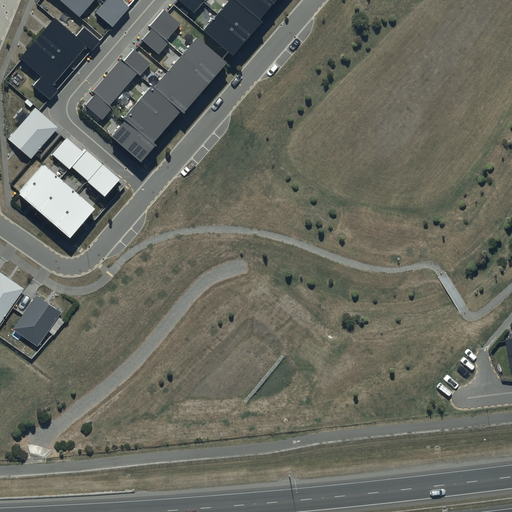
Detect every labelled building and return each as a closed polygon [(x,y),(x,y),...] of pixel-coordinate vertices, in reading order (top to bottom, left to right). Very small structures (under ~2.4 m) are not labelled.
[(58,0),(79,18),(95,0),(58,0)] [(129,9),(119,0),(108,0),(104,4),(96,14),(112,28),(129,9)] [(178,0),(193,13),(203,2),(201,0),(178,0)] [(230,0),(218,14),(203,31),(228,53),(232,57),(261,24),(258,21),(276,0),(230,0)] [(167,13),(164,11),(149,27),(152,30),(142,41),(158,55),(169,43),(167,41),(180,25),(167,13)] [(75,38),(54,20),(47,27),(28,50),(19,59),(41,78),(52,87),(70,67),(86,47),(75,38)] [(75,38),(86,47),(92,52),(100,42),(84,28),(75,38)] [(222,60),(197,38),(182,55),(168,71),(154,88),(151,85),(136,102),(122,118),(127,122),(120,129),(112,138),(112,139),(122,148),(127,152),(140,163),(146,157),(155,147),(152,144),(180,112),(183,115),(228,64),(222,60)] [(85,106),(102,121),(112,109),(109,106),(123,91),(138,74),(140,76),(150,65),(133,50),(123,62),(120,59),(91,91),(96,94),(85,106)] [(41,78),(33,87),(49,101),(57,92),(56,91),(52,87),(41,78)] [(38,112),(35,109),(8,140),(30,160),(35,155),(58,129),(38,112)] [(82,153),(66,139),(65,140),(51,155),(68,170),(71,168),(87,182),(104,198),(119,183),(84,151),(82,153)] [(59,181),(43,167),(27,186),(18,196),(31,207),(47,221),(69,240),(84,223),(89,217),(94,211),(75,195),(59,181)] [(9,279),(0,273),(0,324),(24,289),(9,279)] [(46,304),(35,297),(23,315),(12,331),(37,348),(60,313),(46,304)]
